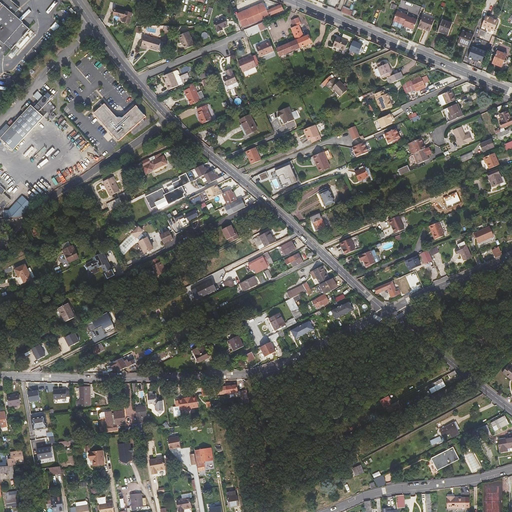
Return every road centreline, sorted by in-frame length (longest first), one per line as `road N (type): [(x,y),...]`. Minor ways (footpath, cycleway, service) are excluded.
road 1 (tertiary): [(388,311),(167,117),(76,0)]
road 2 (residential): [(0,375),(248,374),(388,311)]
road 3 (secondary): [(291,0),(511,92)]
road 4 (residential): [(326,511),(384,490),(511,468)]
road 5 (unknown): [(267,203),(120,273),(106,251)]
road 6 (tertiary): [(511,410),(388,311)]
road 7 (residential): [(388,311),(511,256)]
